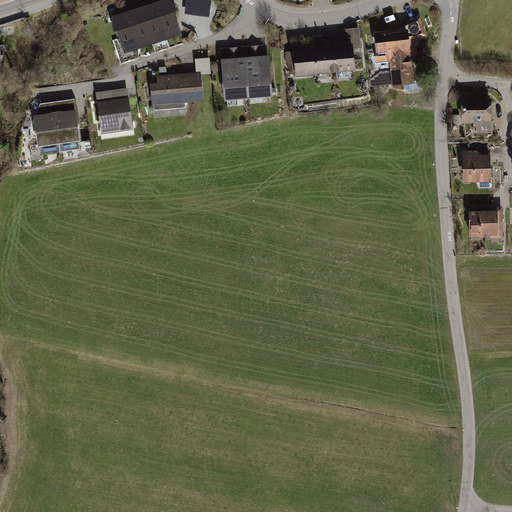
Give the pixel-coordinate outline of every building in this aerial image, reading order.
[(183,37),(170,0),(166,0),(155,4),(168,42),(183,37)] [(211,2),(195,0),(186,0),(184,15),(209,19),(211,2)] [(168,42),(155,4),(141,8),(153,46),(168,42)] [(153,46),(141,8),(126,13),(138,51),(153,46)] [(138,51),(126,13),(111,18),(123,56),(138,51)] [(389,34),(374,35),(377,63),(389,62),(413,61),(412,45),(427,39),(420,19),(390,30),(389,34)] [(348,47),(337,48),(338,75),(355,74),(354,56),(362,55),(360,30),(347,31),(348,47)] [(244,48),(248,101),(272,99),(267,47),(244,48)] [(244,48),(221,50),(225,103),(248,101),(244,48)] [(338,75),(337,48),(294,50),(296,78),(338,75)] [(413,61),(389,62),(390,73),(381,73),(370,83),(371,88),(392,86),(392,89),(404,88),(405,94),(422,93),(421,82),(418,82),(416,60),(413,61)] [(156,84),(150,85),(151,108),(205,105),(202,73),(155,76),(156,84)] [(127,90),(95,94),(101,137),(133,133),(127,90)] [(482,98),(461,99),(462,125),(474,124),(474,136),(492,135),(491,102),(482,102),(482,98)] [(79,108),(74,101),(55,103),(61,144),(79,142),(77,126),(81,125),(79,108)] [(61,144),(55,103),(40,105),(33,118),(37,147),(61,144)] [(490,151),(463,152),(464,184),(491,183),(490,151)] [(502,210),(471,210),(471,241),(502,241),(502,210)]
